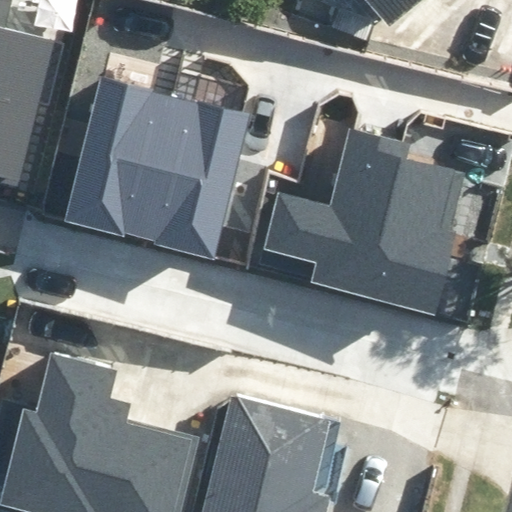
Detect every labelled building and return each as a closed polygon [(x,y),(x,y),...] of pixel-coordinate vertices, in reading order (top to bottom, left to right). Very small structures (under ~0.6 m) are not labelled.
[(0,0),(0,169),(21,175),(57,37),(8,24),(13,0),(0,0)] [(368,0),(394,28),(425,0),(368,0)] [(103,75),(70,219),(215,252),(248,108),(103,75)] [(276,195),(262,245),(323,263),(318,281),(429,313),(472,165),(353,131),(330,210),(276,195)] [(2,485),(114,511),(171,511),(191,430),(106,409),(118,363),(36,343),(2,485)] [(337,404),(234,383),(207,511),(333,511),(339,487),(321,483),(337,404)]
